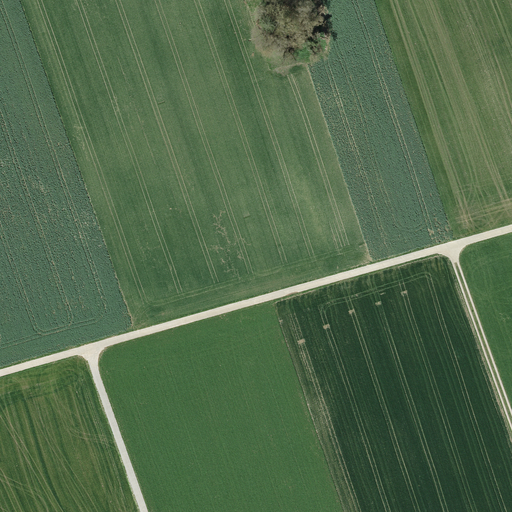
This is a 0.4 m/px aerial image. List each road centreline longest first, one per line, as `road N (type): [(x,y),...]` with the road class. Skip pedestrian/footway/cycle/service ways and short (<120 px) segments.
road 1 (track): [(86,351),(511,230)]
road 2 (track): [(452,248),(511,417)]
road 3 (track): [(143,511),(86,351)]
